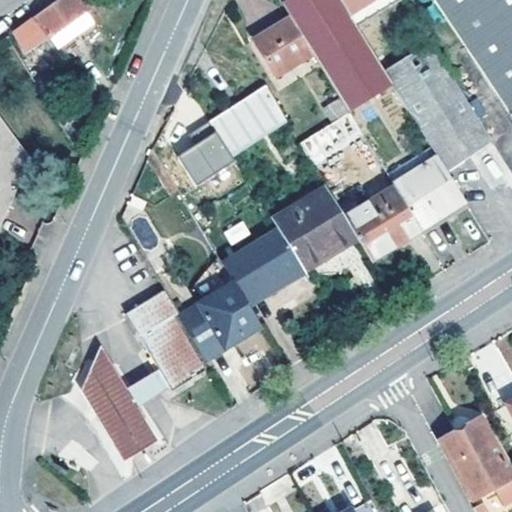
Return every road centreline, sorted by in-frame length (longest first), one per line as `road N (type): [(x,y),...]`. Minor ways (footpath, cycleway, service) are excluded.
road 1 (tertiary): [(187,0),(10,401),(0,440)]
road 2 (tertiary): [(155,511),(382,363)]
road 3 (residential): [(382,363),(464,511)]
road 4 (tertiary): [(382,363),(511,277)]
